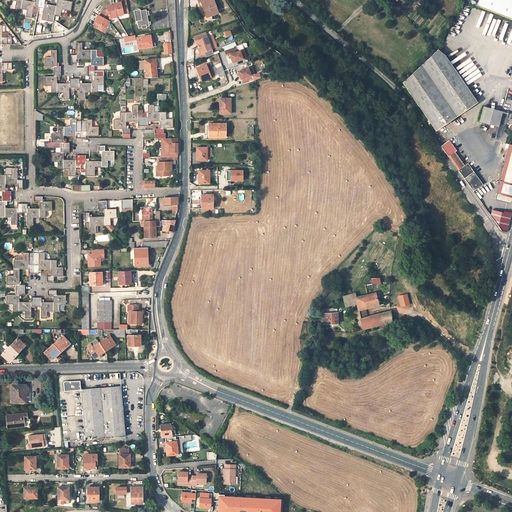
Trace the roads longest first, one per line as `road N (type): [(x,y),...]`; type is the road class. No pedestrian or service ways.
road 1 (residential): [(289,0),(389,86),(511,257)]
road 2 (unclassified): [(448,478),(174,369)]
road 3 (primary): [(448,478),(511,257)]
road 4 (unclassified): [(184,191),(180,0)]
road 5 (residential): [(29,51),(30,191),(71,198)]
road 6 (unclassified): [(162,353),(157,289),(184,191)]
road 7 (residential): [(153,364),(0,369)]
road 8 (residential): [(9,479),(155,476)]
